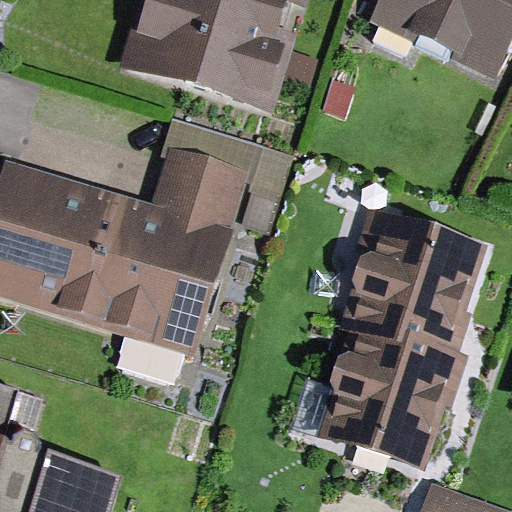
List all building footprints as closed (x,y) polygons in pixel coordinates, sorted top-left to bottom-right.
[(310,10),(276,0),(167,0),(141,87),(275,128),(310,10)] [(511,59),(511,0),(391,0),(381,23),(503,79),(511,59)] [(165,223),(8,176),(0,202),(0,304),(197,363),(246,198),(178,177),(165,223)] [(348,333),(356,336),(399,351),(401,345),(443,359),(478,260),(385,227),(348,333)] [(459,364),(443,359),(401,345),(399,351),(356,336),(320,437),(420,472),(459,364)] [(32,405),(0,395),(0,511),(119,511),(128,484),(18,451),(32,405)] [(473,511),(441,502),(437,511),(473,511)]
